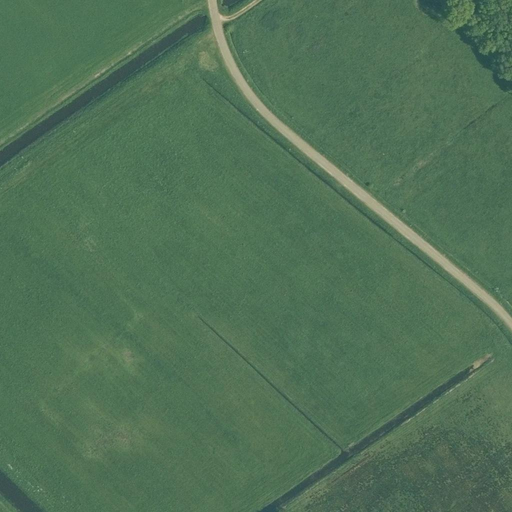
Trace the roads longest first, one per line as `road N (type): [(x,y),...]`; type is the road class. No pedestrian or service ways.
road 1 (unclassified): [(511,326),(255,101),(231,67),(211,0)]
road 2 (track): [(0,141),(205,0)]
